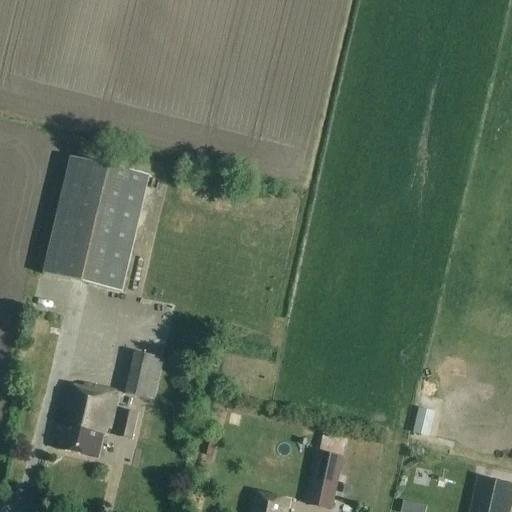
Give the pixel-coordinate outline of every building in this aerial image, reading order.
[(123,294),(150,178),(72,159),(44,276),(123,294)] [(110,328),(113,343),(132,340),(129,324),(110,328)] [(0,339),(0,397),(17,398),(18,340),(0,339)] [(154,402),(164,361),(136,354),(126,396),(154,402)] [(83,389),(68,386),(57,432),(63,433),(59,450),(96,459),(101,438),(105,439),(107,430),(109,430),(118,394),(84,386),(83,389)] [(133,442),(139,415),(122,411),(116,438),(133,442)] [(308,508),(332,511),(346,438),(322,434),(308,508)] [(505,511),(509,496),(476,489),(474,488),(468,511),(505,511)] [(287,511),(290,501),(255,493),(250,511),(287,511)] [(239,511),(242,503),(212,497),(208,511),(239,511)] [(403,503),(400,511),(412,511),(414,505),(403,503)]
